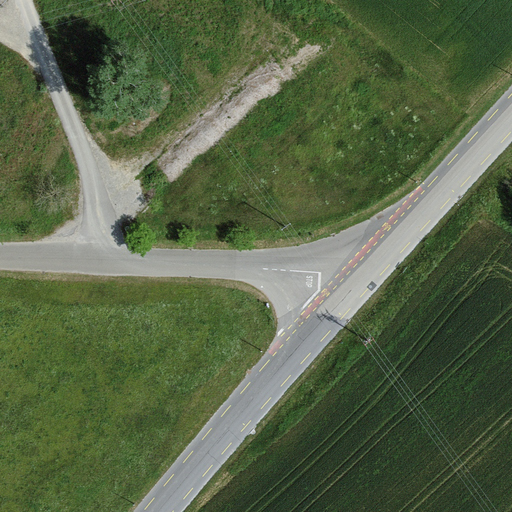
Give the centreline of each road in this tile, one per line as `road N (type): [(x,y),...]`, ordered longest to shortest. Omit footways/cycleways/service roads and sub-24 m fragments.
road 1 (unclassified): [(0,256),(361,279)]
road 2 (tertiary): [(361,279),(159,511)]
road 3 (track): [(106,262),(102,203),(26,0)]
road 4 (tertiary): [(511,114),(361,279)]
